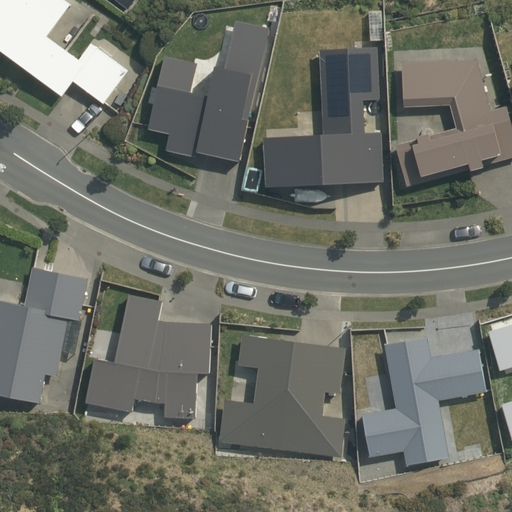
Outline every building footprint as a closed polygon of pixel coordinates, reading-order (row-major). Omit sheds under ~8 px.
[(75,4),(68,0),(0,0),(0,47),(65,96),(76,82),(106,104),(131,71),(94,43),(81,59),(51,36),(75,4)] [(113,0),(127,11),(135,0),(113,0)] [(153,104),(147,129),(169,134),(166,151),(190,156),(192,146),(197,147),(196,152),(240,162),(269,28),(235,21),(223,69),(214,66),(207,96),(190,92),(197,64),(164,56),(155,88),(152,88),(149,103),(153,104)] [(262,138),(264,188),(384,182),(382,133),(365,133),(362,101),(380,101),(378,47),(319,50),(323,134),(262,138)] [(406,188),(511,159),(511,121),(508,106),(490,110),(475,58),(401,60),(402,106),(449,105),(455,128),(395,146),(406,188)] [(80,319),(88,277),(33,266),(25,303),(0,299),(0,393),(41,402),(45,373),(58,376),(63,351),(76,354),(82,320),(80,319)] [(159,319),(163,301),(129,293),(114,360),(95,356),(86,402),(133,411),(134,397),(155,402),(165,403),(165,417),(196,417),(199,372),(208,372),(211,323),(159,319)] [(511,322),(488,329),(500,369),(511,365),(511,400),(502,404),(511,441),(511,440),(511,322)] [(225,398),(219,440),(341,458),(347,418),(323,415),(325,391),(339,393),(346,347),(243,333),(238,364),(257,366),(253,401),(225,398)] [(486,391),(479,348),(431,356),(427,335),(384,343),(395,407),(361,412),(369,456),(403,450),(407,465),(450,457),(438,399),(486,391)]
